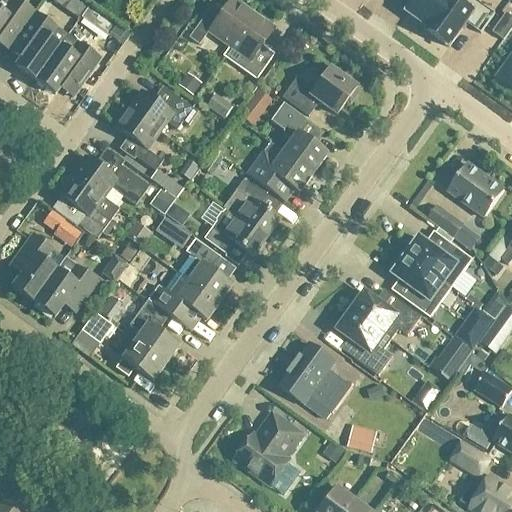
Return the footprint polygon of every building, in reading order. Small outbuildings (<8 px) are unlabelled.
[(0,0),(0,44),(8,50),(17,37),(31,18),(34,13),(17,1),(14,6),(5,0),(0,0)] [(208,33),(230,48),(253,15),(232,0),(231,0),(219,17),(210,10),(189,39),(199,46),(208,33)] [(450,0),(417,0),(407,14),(429,29),(450,0)] [(427,33),(449,48),(466,24),(481,35),(495,15),(473,0),(450,0),(429,29),(427,33)] [(35,81),(67,37),(34,13),(31,18),(8,50),(21,60),(16,67),(35,81)] [(511,18),(507,14),(492,34),(504,42),(511,30),(511,18)] [(253,15),(230,48),(245,59),(238,68),(256,81),(271,60),(259,51),(274,30),(253,15)] [(100,60),(77,44),(67,37),(35,81),(55,95),(59,89),(72,98),(100,60)] [(511,58),(498,79),(511,88),(511,58)] [(350,104),(362,88),(345,76),(343,80),(329,70),(314,91),(302,82),(295,91),(291,88),(283,99),(309,118),(316,107),(323,106),(337,116),(347,102),(350,104)] [(179,86),(193,96),(202,84),(188,73),(179,86)] [(259,90),(249,103),(263,113),(273,100),(259,90)] [(128,111),(161,134),(168,124),(177,131),(183,123),(189,127),(198,113),(178,99),(169,112),(141,92),(128,111)] [(223,119),(228,113),(233,106),(215,94),(205,107),(223,119)] [(291,142),(283,154),(313,175),(328,156),(297,134),(307,121),(283,104),(270,122),(284,132),(285,138),(291,142)] [(148,152),(161,134),(128,111),(115,129),(143,149),(136,159),(156,173),(163,163),(148,152)] [(313,175),(283,154),(270,145),(247,176),(285,204),(294,192),(299,195),(313,175)] [(116,208),(123,198),(136,207),(149,188),(121,167),(113,178),(85,158),(72,176),(104,200),(116,208)] [(485,219),(504,192),(468,165),(448,193),(485,219)] [(104,200),(72,176),(58,196),(85,216),(78,226),(98,240),(119,211),(116,208),(104,200)] [(229,201),(242,210),(235,218),(266,240),(280,222),(261,208),(268,197),(245,180),(229,201)] [(177,199),(166,191),(164,193),(161,191),(150,205),(164,216),(177,199)] [(454,239),(463,226),(437,207),(428,220),(454,239)] [(266,240),(235,218),(225,211),(223,214),(221,214),(216,221),(217,223),(204,240),(226,256),(234,245),(253,258),(266,240)] [(82,233),(65,221),(57,233),(73,245),(82,233)] [(12,289),(33,304),(57,271),(44,262),(52,250),(33,236),(10,268),(11,268),(21,276),(12,289)] [(419,239),(416,243),(412,242),(406,250),(409,253),(406,258),(451,290),(473,261),(451,245),(443,256),(419,239)] [(184,266),(177,275),(219,305),(233,287),(211,271),(220,259),(195,241),(186,254),(190,257),(184,266)] [(511,261),(511,245),(508,251),(501,261),(508,267),(511,261)] [(406,258),(403,262),(399,261),(393,268),(396,272),(393,276),(416,293),(408,304),(430,320),(451,290),(406,258)] [(115,259),(104,275),(114,283),(126,267),(115,259)] [(65,260),(57,271),(33,304),(54,319),(64,306),(75,315),(98,283),(65,260)] [(201,320),(206,323),(219,305),(177,275),(165,292),(158,287),(147,302),(159,310),(191,334),(201,320)] [(486,307),(497,313),(505,299),(494,293),(486,307)] [(355,309),(352,313),(391,342),(399,331),(408,338),(421,318),(399,302),(392,312),(366,294),(364,297),(361,295),(352,307),(355,309)] [(141,335),(135,343),(166,365),(179,347),(159,332),(163,326),(153,319),(159,310),(147,302),(130,327),(141,335)] [(511,311),(509,309),(507,312),(495,329),(483,344),(496,354),(508,338),(511,332),(511,311)] [(475,310),(455,338),(472,351),(493,323),(475,310)] [(338,333),(363,351),(356,361),(379,378),(393,358),(384,352),(391,342),(352,313),(349,317),(346,315),(337,327),(341,329),(338,333)] [(100,346),(113,328),(95,314),(81,333),(100,346)] [(153,384),(166,365),(135,343),(116,369),(128,377),(133,370),(153,384)] [(468,352),(457,344),(436,373),(447,381),(468,352)] [(294,366),(342,401),(352,388),(330,372),(335,364),(309,345),(294,366)] [(310,399),(332,415),(342,401),(294,366),(278,388),(304,407),(310,399)] [(502,409),(511,393),(511,391),(486,375),(475,392),(502,409)] [(432,405),(420,396),(414,405),(426,413),(432,405)] [(302,437),(273,416),(257,438),(253,436),(235,462),(270,488),(289,462),(286,459),(302,437)] [(511,418),(509,417),(493,443),(511,455),(511,418)] [(376,453),(378,431),(352,428),(349,450),(376,453)] [(451,462),(479,479),(490,461),(462,444),(451,462)] [(358,465),(370,468),(372,460),(360,458),(358,465)] [(15,482),(2,467),(0,469),(0,490),(6,495),(15,482)] [(395,486),(400,480),(390,473),(386,479),(395,486)] [(511,511),(511,491),(489,478),(470,510),(473,511),(511,511)] [(400,480),(395,486),(405,494),(410,487),(400,480)] [(349,511),(357,503),(338,489),(321,511),(349,511)] [(0,511),(13,511),(1,502),(3,500),(0,497),(0,511)] [(369,511),(357,503),(349,511),(369,511)]
